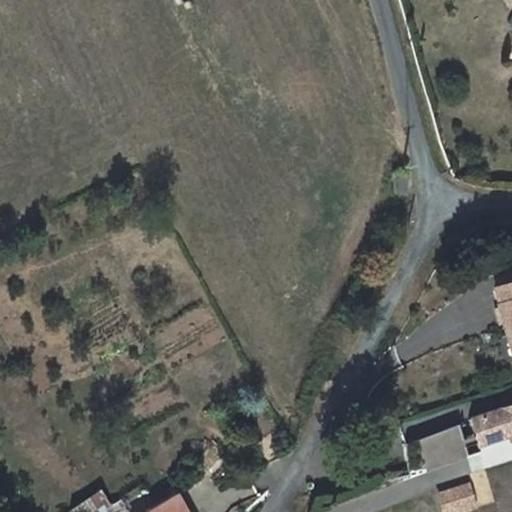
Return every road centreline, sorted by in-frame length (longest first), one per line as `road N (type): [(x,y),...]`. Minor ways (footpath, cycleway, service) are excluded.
road 1 (unclassified): [(275,511),(431,223),(429,207)]
road 2 (unclassified): [(429,207),(384,0)]
